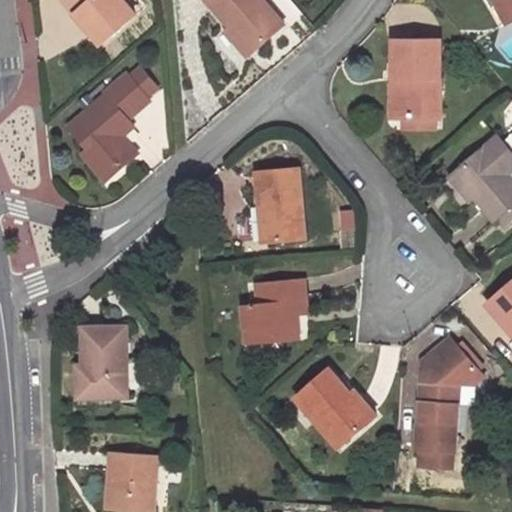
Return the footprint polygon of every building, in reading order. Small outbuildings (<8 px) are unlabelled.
[(134,16),(120,0),(60,0),(99,45),(134,16)] [(284,26),(261,0),(204,0),(231,29),(234,25),(257,50),(284,26)] [(511,0),(503,0),(504,2),(499,5),(509,23),(511,21),(511,0)] [(234,25),(231,29),(226,33),(248,58),(257,50),(234,25)] [(441,39),(395,40),(396,77),(401,77),(401,115),(407,115),(437,115),(443,115),(441,39)] [(107,99),(73,127),(91,150),(85,155),(105,181),(137,155),(121,136),(116,130),(127,121),(149,103),(127,76),(104,96),(107,99)] [(437,115),(407,115),(407,127),(438,127),(437,115)] [(116,130),(121,136),(132,127),(127,121),(116,130)] [(511,150),(499,135),(457,171),(478,196),(497,219),(511,205),(511,175),(508,171),(511,167),(511,150)] [(301,166),(258,170),(261,204),(267,203),(270,239),(308,235),(301,166)] [(478,196),(457,171),(452,176),(473,201),(478,196)] [(267,203),(261,204),(256,204),(259,239),(270,239),(267,203)] [(305,275),(258,280),(260,300),(245,301),(248,326),(266,323),(285,339),(301,337),(299,312),(308,312),(305,275)] [(511,282),(491,301),(511,325),(511,282)] [(266,323),(248,326),(249,342),(285,339),(266,323)] [(129,328),(87,327),(87,368),(91,368),(92,398),(130,399),(129,328)] [(422,378),(419,443),(458,446),(463,380),(477,380),(486,372),(452,333),(434,349),(432,378),(422,378)] [(432,378),(434,349),(423,358),(422,378),(432,378)] [(358,399),(331,367),(298,395),(343,446),(371,421),(354,402),(358,399)] [(91,368),(87,368),(81,368),(82,399),(92,398),(91,368)] [(362,395),(358,399),(354,402),(371,421),(379,414),(362,395)] [(159,452),(113,449),(110,505),(155,509),(159,452)]
